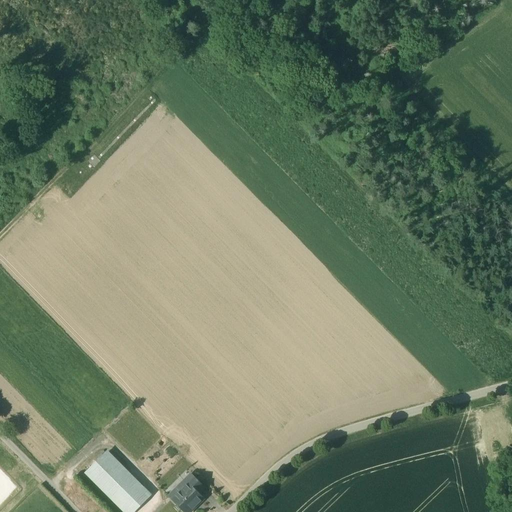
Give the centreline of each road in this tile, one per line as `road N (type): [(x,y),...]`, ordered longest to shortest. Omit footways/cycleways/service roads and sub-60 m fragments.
road 1 (track): [(0,236),(219,0)]
road 2 (unclassified): [(230,511),(303,448),(511,383)]
